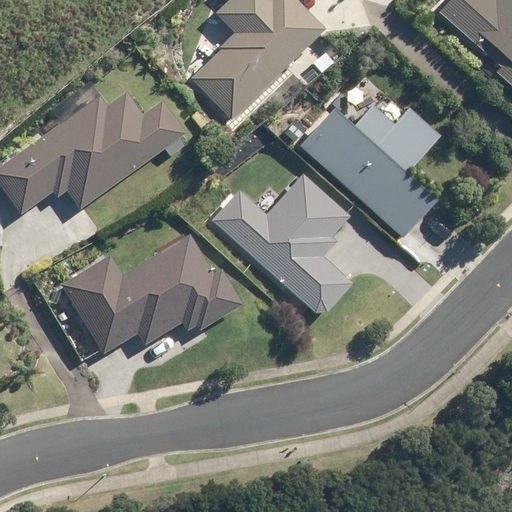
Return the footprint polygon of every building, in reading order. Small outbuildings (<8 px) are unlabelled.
[(188,80),(228,121),(322,30),(292,0),(227,0),(211,16),(230,35),(215,49),(217,51),(188,80)] [(511,0),(449,0),(438,12),(500,69),(496,73),(511,87),(511,0)] [(108,101),(101,91),(0,163),(0,176),(24,210),(65,180),(83,204),(186,131),(163,97),(144,111),(127,87),(108,101)] [(327,112),(295,148),(398,240),(430,204),(400,177),(436,137),(404,110),(389,127),(367,107),(347,130),(327,112)] [(209,222),(311,315),(323,315),(350,286),(319,258),(332,243),(327,239),(346,219),(299,176),(262,217),(236,193),(209,222)] [(107,256),(57,285),(99,355),(133,335),(141,347),(178,325),(182,333),(192,327),(195,333),(238,307),(217,271),(209,275),(185,236),(119,276),(107,256)]
